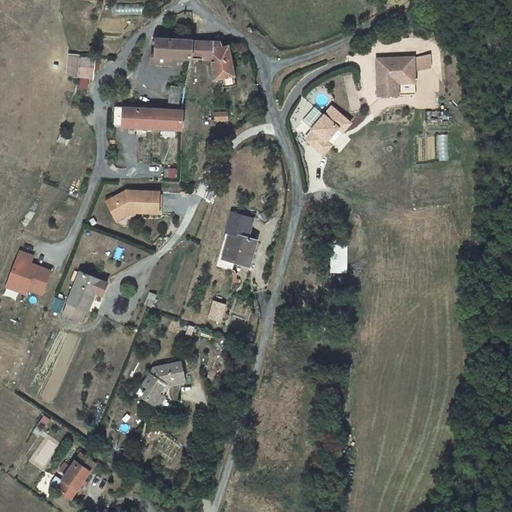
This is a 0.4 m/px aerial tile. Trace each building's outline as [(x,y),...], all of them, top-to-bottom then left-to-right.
[(196,37),(156,37),(155,51),(156,54),(173,55),(191,55),(195,55),(196,37)] [(195,55),(191,55),(182,107),(185,107),(198,109),(205,94),(204,58),(214,59),(217,59),(216,47),(226,43),(224,37),(196,37),(195,55)] [(239,83),(238,72),(230,43),(226,43),(216,47),(217,59),(214,59),(218,77),(225,75),(227,85),(239,83)] [(172,63),(173,55),(156,54),(155,51),(151,51),(151,62),(172,63)] [(97,57),(80,56),(78,74),(90,76),(95,76),(97,57)] [(412,65),(412,77),(429,74),(428,62),(412,65)] [(390,90),(413,89),(412,77),(412,65),(377,66),(377,87),(390,86),(390,90)] [(90,76),(78,74),(77,85),(89,87),(90,76)] [(390,90),(378,90),(378,104),(414,104),(413,89),(390,90)] [(182,128),(185,107),(182,107),(125,104),(123,124),(182,128)] [(315,130),(308,138),(324,153),(351,121),(333,105),(313,127),(315,130)] [(185,107),(182,128),(194,128),(198,109),(185,107)] [(312,107),(304,122),(311,126),(319,111),(312,107)] [(114,192),(123,212),(131,207),(159,210),(160,189),(128,186),(114,192)] [(222,266),(228,267),(243,271),(247,254),(252,255),(254,247),(246,245),(251,225),(233,220),(233,224),(228,223),(224,240),(229,241),(222,266)] [(23,247),(13,275),(25,280),(24,282),(30,284),(45,290),(54,267),(33,259),(34,257),(31,255),(33,250),(23,247)] [(243,271),(247,272),(252,255),(247,254),(243,271)] [(226,276),(228,267),(222,266),(213,265),(212,273),(226,276)] [(61,317),(79,324),(84,313),(86,313),(94,296),(101,299),(106,287),(99,284),(74,273),(69,283),(74,285),(61,317)] [(13,275),(10,282),(28,289),(30,284),(24,282),(25,280),(13,275)] [(48,311),(58,315),(63,304),(53,300),(48,311)] [(211,308),(209,315),(220,318),(222,311),(211,308)] [(205,325),(217,329),(220,318),(209,315),(205,325)] [(139,404),(151,412),(159,402),(156,400),(163,391),(182,386),(176,369),(151,376),(140,391),(146,395),(139,404)] [(163,404),(159,402),(151,412),(156,415),(163,404)] [(64,483),(58,492),(69,499),(75,491),(77,493),(84,483),(81,481),(93,465),(79,454),(61,480),(64,483)] [(64,483),(61,480),(54,489),(58,492),(64,483)]
